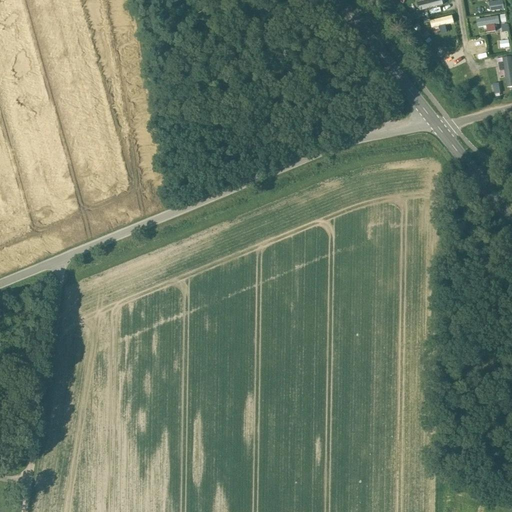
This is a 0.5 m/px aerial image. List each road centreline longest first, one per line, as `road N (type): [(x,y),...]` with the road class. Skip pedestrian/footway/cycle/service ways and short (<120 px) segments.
road 1 (unclassified): [(436,125),(335,145),(62,258)]
road 2 (unclassified): [(25,511),(62,258)]
road 3 (secondary): [(436,125),(337,0)]
road 4 (secondary): [(511,221),(436,125)]
